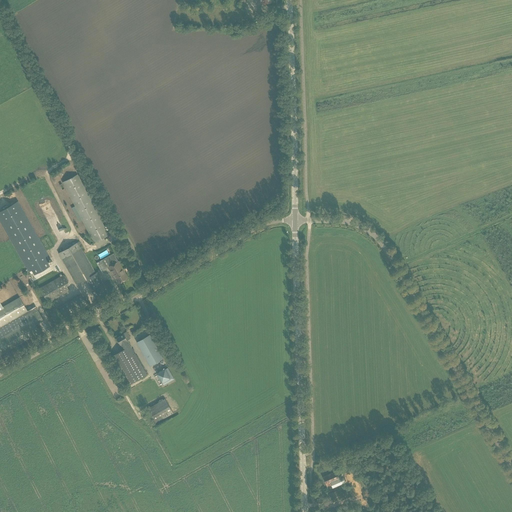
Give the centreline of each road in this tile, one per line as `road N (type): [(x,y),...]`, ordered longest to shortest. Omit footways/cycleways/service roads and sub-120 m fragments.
road 1 (unclassified): [(511,469),(377,237),(354,223),(295,219)]
road 2 (unclassified): [(0,374),(259,226),(295,219)]
road 3 (tertiary): [(304,511),(295,219)]
road 4 (tertiary): [(295,219),(288,0)]
